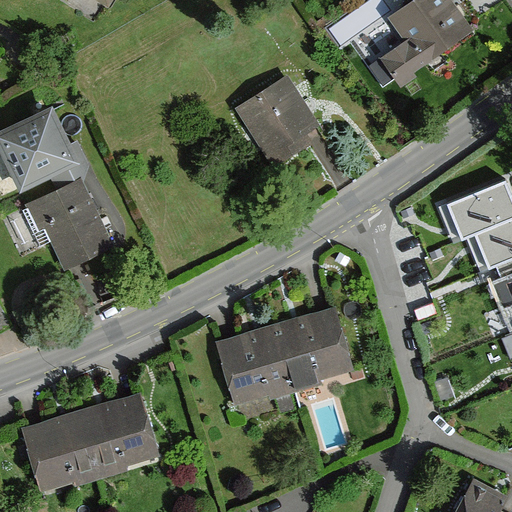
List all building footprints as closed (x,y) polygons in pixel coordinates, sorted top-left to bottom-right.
[(404,41),(383,57),(405,88),(481,32),(457,0),(414,0),(388,19),(404,41)] [(289,74),(236,108),(270,160),(323,126),(289,74)] [(476,227),(493,277),(511,270),(511,195),(505,176),(444,197),(457,233),(476,227)] [(34,201),(67,272),(118,248),(85,177),(34,201)] [(511,280),(496,287),(505,309),(511,306),(511,280)] [(356,373),(337,308),(219,343),(238,408),(356,373)] [(161,455),(141,392),(23,429),(42,492),(161,455)] [(509,499),(473,482),(458,511),(504,511),(503,511),(509,499)]
